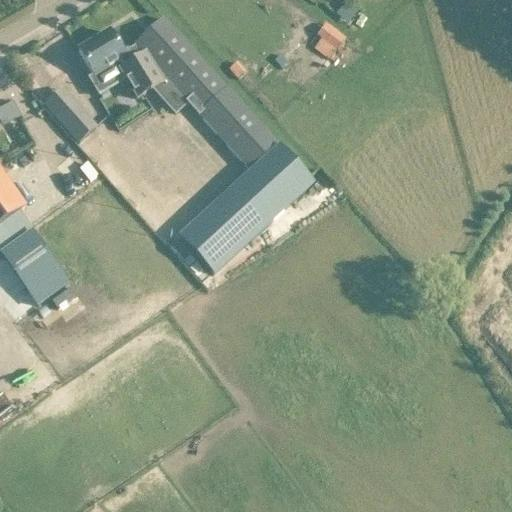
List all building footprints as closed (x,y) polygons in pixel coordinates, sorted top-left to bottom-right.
[(343,9),(336,17),(347,26),(357,14),(351,9),(348,13),(343,9)] [(164,85),(151,64),(248,173),(276,147),(164,21),(135,47),(136,47),(122,55),(109,34),(78,53),(104,96),(120,86),(116,79),(120,77),(136,104),(164,85)] [(313,52),(328,63),(345,42),(325,27),(316,39),(320,43),(313,52)] [(274,63),(283,73),(288,67),(279,58),(274,63)] [(43,106),(78,144),(96,128),(60,90),(43,106)] [(279,146),(180,240),(214,278),(238,256),(260,235),(314,184),(279,146)] [(0,228),(25,211),(0,175),(0,228)] [(80,264),(65,242),(55,249),(38,225),(7,246),(39,293),(80,264)] [(0,415),(9,409),(1,397),(0,397),(0,415)]
